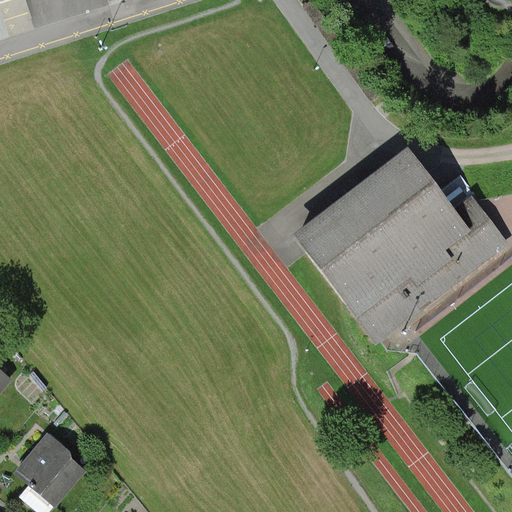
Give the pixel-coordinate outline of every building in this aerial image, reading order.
[(23,0),(28,16),(76,0),(23,0)] [(291,243),(297,251),(354,207),(410,163),(404,156),(291,243)] [(354,207),(297,251),(374,350),(508,247),(471,200),(451,216),(410,163),(354,207)] [(0,392),(10,381),(0,372),(0,392)] [(47,434),(14,474),(57,509),(87,473),(72,460),(72,455),(70,452),(47,434)]
